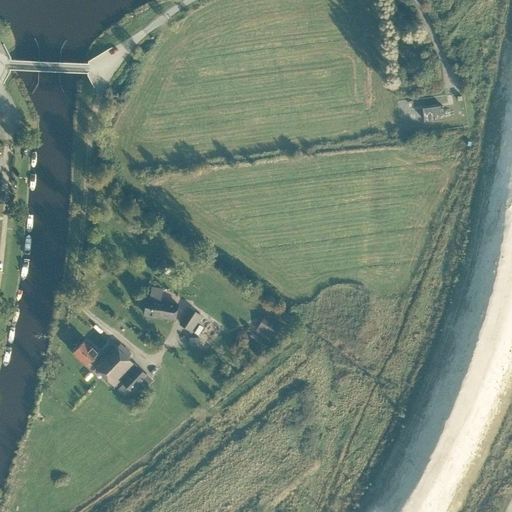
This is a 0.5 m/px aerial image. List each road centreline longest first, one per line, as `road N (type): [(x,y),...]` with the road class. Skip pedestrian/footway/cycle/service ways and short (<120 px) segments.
road 1 (primary): [(511,271),(488,365),(419,511)]
road 2 (unknown): [(420,0),(466,120)]
